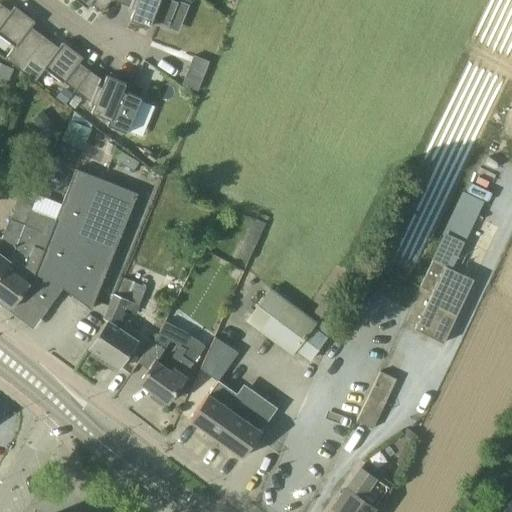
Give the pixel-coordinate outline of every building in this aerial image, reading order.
[(76,0),(88,9),(92,5),(103,13),(112,0),(76,0)] [(113,0),(130,7),(132,8),(132,7),(136,8),(131,20),(151,27),(153,20),(170,26),(179,2),(173,0),(113,0)] [(6,59),(21,70),(46,37),(45,37),(43,39),(30,30),(36,22),(15,7),(12,12),(1,4),(0,5),(0,35),(15,47),(6,59)] [(46,37),(21,70),(36,82),(46,69),(65,84),(66,83),(76,90),(90,70),(80,63),(84,58),(63,43),(58,50),(44,40),(46,38),(46,37)] [(194,56),(187,75),(202,81),(209,61),(194,56)] [(0,82),(6,86),(14,69),(0,62),(0,82)] [(100,78),(90,70),(76,90),(91,102),(90,103),(92,104),(92,103),(96,105),(92,113),(110,120),(108,125),(128,133),(142,98),(129,93),(128,94),(124,92),(127,84),(107,76),(103,87),(99,86),(102,79),(100,78)] [(73,94),(64,87),(56,97),(65,104),(73,94)] [(69,104),(75,109),(82,100),(76,95),(69,104)] [(42,110),(32,119),(48,137),(57,128),(42,110)] [(83,149),(92,129),(70,120),(62,140),(83,149)] [(140,162),(119,150),(114,158),(134,170),(140,162)] [(138,193),(76,168),(55,220),(30,210),(25,225),(11,256),(8,261),(0,273),(0,295),(12,304),(12,305),(31,319),(42,318),(63,290),(91,311),(138,193)] [(27,198),(33,200),(36,193),(30,191),(27,198)] [(445,234),(463,243),(483,202),(464,193),(445,234)] [(0,273),(8,261),(11,256),(25,225),(30,210),(33,202),(19,196),(0,245),(0,273)] [(259,237),(248,232),(237,256),(248,262),(259,237)] [(433,259),(451,268),(463,243),(445,234),(433,259)] [(473,278),(451,268),(433,259),(420,287),(431,292),(415,329),(421,332),(443,342),(473,278)] [(346,271),(334,289),(331,287),(314,312),(327,320),(356,277),(346,271)] [(90,348),(121,368),(139,341),(117,326),(125,308),(136,312),(147,287),(124,278),(117,295),(114,293),(104,318),(108,321),(90,348)] [(309,359),(326,336),(332,328),(319,317),(316,321),(270,288),(246,320),(292,354),(296,349),(309,359)] [(152,341),(142,356),(137,363),(148,371),(140,383),(154,393),(151,397),(163,405),(166,401),(169,403),(185,380),(183,379),(206,347),(195,338),(195,339),(183,330),(165,321),(158,334),(159,334),(154,342),(152,341)] [(244,398),(219,380),(239,353),(216,336),(201,369),(218,381),(190,419),(244,457),(278,408),(250,388),(244,398)] [(368,396),(385,404),(396,379),(380,371),(368,396)] [(368,396),(356,421),(373,428),(385,404),(368,396)] [(377,472),(374,476),(361,468),(334,508),(338,510),(336,511),(371,511),(374,508),(381,511),(394,484),(377,472)]
